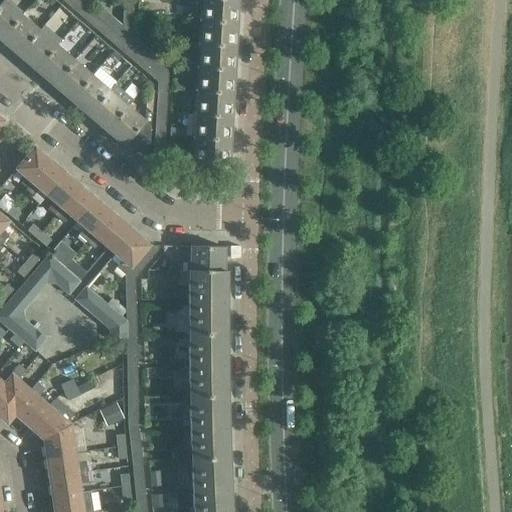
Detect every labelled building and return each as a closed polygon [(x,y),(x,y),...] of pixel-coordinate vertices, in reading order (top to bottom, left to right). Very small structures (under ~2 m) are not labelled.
[(4,0),(2,0),(0,2),(0,38),(0,39),(21,14),(4,0)] [(70,0),(67,5),(74,11),(80,4),(75,0),(70,0)] [(122,0),(122,11),(132,11),(132,1),(122,0)] [(201,0),(201,20),(235,21),(235,0),(201,0)] [(74,11),(82,17),(88,10),(80,4),(74,11)] [(110,29),(117,35),(121,38),(121,32),(121,24),(99,5),(92,14),(95,16),(102,23),(110,29)] [(82,17),(89,24),(95,16),(92,14),(88,10),(82,17)] [(122,11),(121,21),(132,22),(132,11),(122,11)] [(21,14),(0,39),(18,54),(39,29),(21,14)] [(89,24),(96,30),(102,23),(95,16),(89,24)] [(201,20),(200,43),(233,45),(235,21),(201,20)] [(121,21),(121,24),(121,32),(131,33),(132,22),(121,21)] [(96,30),(104,36),(110,29),(102,23),(96,30)] [(35,69),(56,45),(61,39),(43,25),(39,29),(18,54),(35,68),(35,69)] [(104,36),(111,43),(117,35),(110,29),(104,36)] [(125,42),(129,45),(136,38),(131,34),(131,33),(121,32),(121,38),(125,42)] [(111,43),(118,49),(125,42),(121,38),(117,35),(111,43)] [(144,45),(136,38),(129,45),(132,48),(137,53),(144,45)] [(118,49),(126,56),(132,48),(129,45),(125,42),(118,49)] [(200,43),(198,67),(232,68),(233,45),(200,43)] [(56,45),(35,69),(53,84),(74,60),(56,45)] [(139,54),(146,60),(152,52),(144,45),(137,53),(139,54)] [(126,56),(133,62),(139,54),(137,53),(132,48),(126,56)] [(146,60),(147,61),(154,67),(161,59),(152,52),(146,60)] [(133,62),(140,68),(147,61),(146,60),(139,54),(133,62)] [(157,70),(168,71),(168,66),(161,59),(154,67),(157,70)] [(74,60),(53,84),(70,99),(91,74),(74,60)] [(140,68),(147,75),(154,67),(147,61),(140,68)] [(157,83),(157,81),(157,70),(154,67),(147,75),(157,83)] [(198,67),(197,90),(231,92),(232,68),(198,67)] [(88,114),(109,90),(114,84),(96,69),(91,74),(70,99),(88,114)] [(157,70),(157,81),(167,82),(168,71),(157,70)] [(144,120),(128,140),(138,149),(139,147),(148,155),(153,91),(152,91),(153,84),(147,80),(140,89),(146,94),(143,119),(144,120)] [(157,81),(157,83),(156,92),(166,93),(167,82),(157,81)] [(109,90),(88,114),(105,129),(126,105),(131,99),(114,84),(109,90)] [(197,90),(196,113),(229,115),(231,92),(197,90)] [(156,92),(156,103),(166,104),(166,93),(156,92)] [(156,103),(155,114),(165,115),(166,104),(156,103)] [(126,105),(105,129),(124,145),(128,140),(144,120),(143,119),(126,105)] [(196,113),(194,136),(228,138),(229,115),(196,113)] [(155,114),(154,125),(164,126),(165,115),(155,114)] [(154,125),(154,136),(164,137),(164,126),(154,125)] [(154,136),(153,148),(163,149),(164,137),(154,136)] [(194,136),(193,160),(226,163),(228,138),(194,136)] [(34,146),(16,168),(14,169),(24,178),(19,183),(25,188),(24,189),(25,190),(50,160),(34,146)] [(153,148),(153,159),(163,159),(163,149),(153,148)] [(50,160),(25,190),(32,196),(37,189),(44,195),(64,172),(50,160)] [(64,172),(44,195),(52,202),(47,208),(54,214),(79,185),(64,172)] [(79,185),(54,214),(62,222),(68,215),(75,221),(94,198),(79,185)] [(5,195),(2,199),(8,203),(10,206),(13,203),(5,195)] [(1,198),(0,198),(0,208),(2,210),(5,212),(10,206),(8,203),(2,199),(1,198)] [(94,198),(75,221),(83,228),(78,235),(85,241),(110,212),(94,198)] [(20,214),(10,206),(5,212),(14,220),(20,214)] [(0,241),(1,243),(8,235),(2,230),(9,221),(0,212),(0,241)] [(110,212),(85,241),(93,248),(98,242),(105,248),(125,225),(110,212)] [(34,237),(41,230),(31,222),(25,229),(34,237)] [(125,225),(105,248),(113,254),(133,231),(125,225)] [(44,245),(50,238),(41,230),(34,237),(44,245)] [(133,231),(113,254),(121,261),(115,267),(123,274),(129,268),(130,269),(131,267),(141,255),(150,246),(148,246),(149,244),(133,231)] [(73,255),(57,241),(47,253),(47,254),(63,267),(70,259),(73,255)] [(222,246),(188,245),(188,269),(222,270),(222,246)] [(150,246),(141,255),(148,261),(157,250),(157,246),(150,246)] [(31,253),(24,262),(31,267),(38,259),(31,253)] [(47,254),(31,272),(45,284),(54,283),(66,270),(63,267),(47,254)] [(141,255),(131,267),(138,273),(148,261),(141,255)] [(85,272),(70,259),(63,267),(66,270),(79,281),(85,272)] [(22,278),(31,267),(24,262),(15,272),(22,278)] [(167,262),(167,271),(183,272),(183,262),(167,262)] [(123,274),(124,281),(134,281),(134,277),(138,273),(131,267),(130,269),(129,268),(123,274)] [(188,269),(187,269),(186,315),(186,334),(224,333),(224,270),(222,270),(188,269)] [(79,281),(66,270),(54,283),(68,295),(79,281)] [(31,272),(20,285),(34,297),(45,284),(31,272)] [(124,281),(124,292),(134,292),(134,281),(124,281)] [(6,283),(0,290),(0,294),(4,298),(12,289),(6,283)] [(20,285),(9,299),(23,310),(34,297),(20,285)] [(85,286),(73,299),(84,308),(95,295),(85,286)] [(124,292),(125,303),(135,302),(134,292),(124,292)] [(107,304),(106,304),(95,295),(84,308),(95,318),(107,304)] [(106,304),(107,304),(120,316),(125,309),(111,298),(106,304)] [(0,309),(0,322),(12,333),(24,320),(23,310),(9,299),(0,309)] [(125,303),(125,309),(125,313),(135,313),(135,302),(125,303)] [(107,304),(95,318),(108,329),(120,316),(107,304)] [(125,320),(125,324),(135,324),(135,313),(125,313),(125,320)] [(120,316),(108,329),(108,339),(125,339),(125,334),(125,324),(125,320),(120,316)] [(23,343),(35,329),(24,320),(12,333),(13,334),(22,342),(23,343)] [(125,324),(125,334),(135,334),(135,324),(125,324)] [(46,338),(35,329),(23,343),(34,352),(46,338)] [(224,333),(186,334),(188,397),(225,396),(224,333)] [(22,342),(13,334),(8,340),(18,348),(22,342)] [(125,339),(125,345),(136,345),(135,334),(125,334),(125,339)] [(125,345),(125,355),(136,355),(136,345),(125,345)] [(125,355),(126,366),(136,366),(136,355),(125,355)] [(0,378),(0,398),(17,378),(24,370),(17,364),(2,381),(0,378)] [(126,366),(126,377),(136,376),(136,366),(126,366)] [(126,377),(126,387),(137,387),(136,376),(126,377)] [(17,378),(0,398),(0,417),(6,423),(14,413),(15,413),(33,391),(17,378)] [(59,386),(67,402),(93,389),(89,382),(75,389),(71,380),(59,386)] [(126,387),(126,398),(137,397),(137,387),(126,387)] [(33,391),(15,413),(29,425),(47,404),(33,391)] [(188,397),(189,459),(227,457),(225,396),(188,397)] [(126,398),(127,408),(137,408),(137,397),(126,398)] [(113,403),(96,412),(104,428),(121,420),(113,403)] [(47,404),(29,425),(44,438),(71,424),(47,404)] [(127,408),(127,419),(137,419),(137,408),(127,408)] [(127,424),(127,429),(137,428),(137,419),(127,419),(127,424)] [(71,424),(44,438),(46,456),(75,452),(71,424)] [(127,429),(129,440),(139,439),(137,428),(127,429)] [(124,434),(115,435),(116,447),(125,446),(124,434)] [(129,440),(130,451),(140,450),(139,439),(129,440)] [(125,446),(116,447),(117,459),(126,459),(125,446)] [(130,451),(131,461),(141,460),(140,450),(130,451)] [(76,462),(75,452),(46,456),(49,476),(86,471),(84,461),(76,462)] [(229,511),(227,457),(189,459),(191,511),(229,511)] [(131,461),(132,472),(142,471),(141,460),(131,461)] [(86,471),(49,476),(52,497),(81,493),(79,482),(87,481),(86,471)] [(132,472),(133,482),(143,481),(142,471),(132,472)] [(160,486),(159,471),(149,472),(150,487),(160,486)] [(126,475),(118,476),(119,488),(127,487),(126,475)] [(133,482),(134,493),(144,492),(143,481),(133,482)] [(127,487),(119,488),(120,500),(128,499),(127,487)] [(81,493),(52,497),(53,511),(82,511),(92,511),(89,492),(81,493)] [(134,493),(135,503),(145,502),(144,492),(134,493)] [(135,503),(136,511),(146,511),(145,502),(135,503)]
